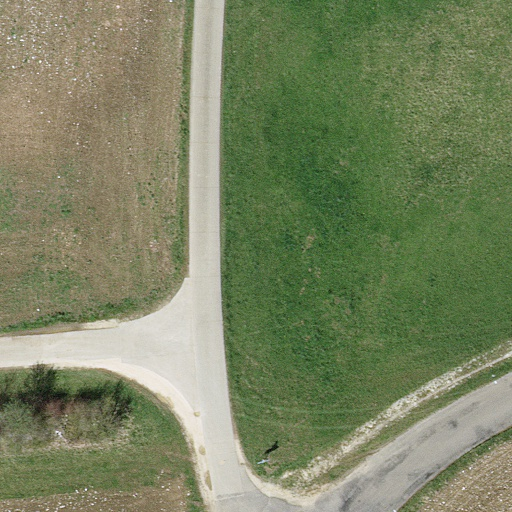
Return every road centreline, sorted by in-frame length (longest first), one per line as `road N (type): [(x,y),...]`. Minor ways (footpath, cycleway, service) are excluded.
road 1 (unclassified): [(210,0),(200,354),(224,487),(241,511)]
road 2 (track): [(200,354),(0,353)]
road 3 (tertiary): [(348,511),(405,460),(511,402)]
